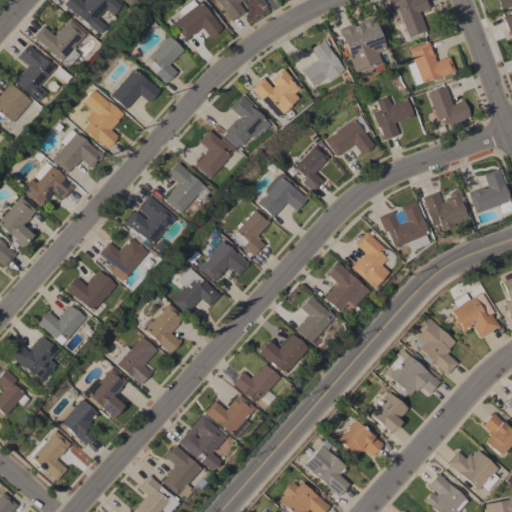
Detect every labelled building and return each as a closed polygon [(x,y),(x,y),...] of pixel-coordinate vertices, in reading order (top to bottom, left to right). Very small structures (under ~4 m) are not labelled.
[(82,0),(111,0),(118,6),(110,14),(104,8),(95,18),(103,26),(96,34),(62,3),(64,0),(79,0),(81,2),(82,0)] [(221,28),(207,39),(205,37),(207,35),(200,27),(184,40),(171,24),(182,15),(178,10),(190,0),(192,0),(196,4),(199,1),(221,28)] [(244,12),(230,22),(216,0),(242,0),(238,3),(244,12)] [(425,0),(429,8),(418,12),(425,31),(407,37),(402,23),(395,25),(390,12),(397,10),(393,0),(425,0)] [(511,0),(511,5),(499,10),(495,0),(511,0)] [(511,31),(507,33),(502,17),(506,15),(506,16),(511,14),(511,11),(511,10),(511,31)] [(383,49),(375,52),(379,63),(352,73),(336,29),(371,16),(383,49)] [(72,47),(73,48),(71,50),(76,55),(67,65),(61,60),(60,61),(37,40),(36,41),(32,37),(34,36),(33,35),(40,27),(41,28),(42,27),(52,36),(61,26),(61,27),(68,20),(72,24),(83,34),(72,47)] [(167,64),(175,72),(163,84),(160,81),(161,80),(154,73),(154,72),(148,66),(151,62),(147,57),(168,36),(182,50),(167,64)] [(325,79),(323,77),(309,86),(299,70),(315,59),(308,49),(322,40),(325,44),(324,45),(340,69),(325,79)] [(429,45),(430,45),(434,57),(433,57),(434,62),(447,57),(452,72),(414,85),(407,65),(413,62),(408,48),(427,42),(429,45)] [(36,86),(43,93),(39,98),(38,97),(35,101),(12,81),(27,65),(16,56),(19,53),(18,52),(23,46),(24,47),(27,44),(39,56),(52,68),(36,86)] [(125,109),(109,95),(132,69),(146,81),(146,80),(158,91),(147,103),(138,94),(125,109)] [(268,87),(283,74),(295,89),(290,93),(294,98),(286,104),(288,106),(279,114),(273,108),(271,109),(261,97),(259,99),(253,91),(252,92),(249,88),(261,78),(268,87)] [(9,123),(2,116),(0,118),(0,92),(8,84),(28,101),(9,123)] [(449,99),(448,100),(451,105),(460,102),(460,100),(462,100),(468,117),(463,119),(464,123),(449,129),(445,118),(437,121),(427,93),(445,87),(449,99)] [(81,129),(87,122),(84,119),(91,110),(81,101),(92,89),(106,102),(107,100),(122,114),(116,120),(117,121),(109,130),(116,136),(114,139),(115,139),(108,146),(107,145),(105,148),(97,140),(95,142),(81,129)] [(233,119),(234,120),(237,117),(227,107),(237,96),(238,97),(239,96),(249,105),(247,107),(266,125),(259,132),(258,131),(254,135),(253,134),(249,138),(247,136),(237,146),(236,145),(233,148),(221,138),(225,134),(223,132),(225,130),(224,129),(233,119)] [(390,105),(405,99),(411,115),(411,117),(403,120),(403,119),(393,123),(397,134),(383,140),(378,127),(377,127),(371,112),(378,110),(375,101),(386,96),(390,105)] [(367,130),(363,133),(373,146),(359,156),(357,154),(359,153),(353,145),(342,152),(342,151),(335,156),(323,140),(352,118),(353,119),(359,115),(367,130)] [(217,139),(219,137),(231,148),(225,155),(226,156),(207,178),(192,165),(205,150),(197,142),(207,130),(217,139)] [(101,155),(90,168),(79,159),(72,167),(71,167),(66,173),(51,160),(74,132),(101,155)] [(326,157),(313,173),(321,180),(312,192),(300,182),(305,177),(294,167),(312,145),(326,157)] [(53,192),(40,206),(39,205),(38,206),(35,203),(21,190),(31,179),(35,183),(38,180),(33,176),(45,162),(50,166),(63,177),(61,179),(68,185),(68,184),(72,188),(61,199),(53,192)] [(201,185),(177,213),(162,200),(168,194),(167,193),(175,183),(165,175),(171,168),(172,168),(176,163),(201,185)] [(502,184),(501,184),(510,210),(499,214),(496,205),(473,213),(466,195),(470,193),(470,192),(482,188),(482,189),(486,187),(482,174),(496,169),(502,184)] [(295,185),(293,188),(305,199),(295,211),(285,202),(272,217),(256,203),(265,193),(264,192),(265,187),(274,177),(279,174),(284,175),(295,185)] [(440,203),(457,196),(464,214),(445,221),(448,228),(434,233),(431,226),(430,227),(424,211),(426,210),(423,202),(422,202),(420,198),(435,192),(440,203)] [(173,217),(149,245),(142,239),(139,242),(126,231),(129,227),(123,223),(125,221),(124,220),(131,212),(132,213),(133,211),(144,220),(146,218),(136,209),(138,206),(137,206),(145,196),(146,197),(148,195),(173,217)] [(0,218),(20,197),(34,210),(29,216),(30,217),(22,227),(31,235),(21,246),(0,226),(0,218)] [(426,235),(392,247),(386,231),(382,232),(377,217),(391,212),(395,225),(404,221),(399,207),(413,202),(426,235)] [(254,210),(268,222),(255,237),(263,245),(252,257),(248,253),(249,252),(231,236),(254,210)] [(382,249),(387,250),(390,253),(392,257),(384,259),(378,265),(385,272),(371,288),(349,267),(358,257),(359,258),(363,253),(353,244),(364,232),(382,249)] [(107,272),(112,267),(97,253),(107,242),(116,251),(128,237),(145,252),(118,281),(107,272)] [(0,241),(4,245),(10,251),(10,250),(15,254),(3,267),(0,264),(0,241)] [(226,266),(223,270),(224,271),(213,283),(197,268),(221,241),(234,253),(235,252),(247,263),(237,275),(226,266)] [(322,299),(332,287),(331,287),(335,283),(326,275),(336,263),(347,273),(366,290),(351,307),(346,302),(337,312),(322,299)] [(185,314),(171,301),(183,287),(177,281),(188,268),(218,295),(208,306),(199,298),(185,314)] [(89,312),(64,290),(75,277),(84,286),(97,271),(113,285),(89,312)] [(511,317),(509,319),(507,315),(508,314),(503,303),(508,301),(500,282),(511,276),(511,317)] [(492,312),(489,314),(497,326),(479,337),(472,326),(463,331),(458,324),(456,324),(453,320),(454,318),(450,311),(456,307),(452,301),(464,293),(468,300),(473,297),(473,298),(480,293),(492,312)] [(308,343),(294,330),(303,320),(307,316),(298,308),(309,295),(314,299),(313,300),(332,316),(308,343)] [(182,317),(177,323),(178,324),(169,333),(177,340),(178,339),(180,341),(169,354),(143,330),(167,303),(182,317)] [(58,345),(51,339),(52,338),(40,328),(39,328),(35,325),(47,311),(48,312),(47,313),(55,320),(59,315),(67,305),(82,318),(58,345)] [(453,342),(447,349),(448,350),(446,354),(456,363),(446,375),(431,362),(429,365),(422,358),(425,355),(418,349),(419,348),(412,343),(416,339),(414,337),(419,332),(417,329),(427,318),(434,324),(453,342)] [(290,334),(305,348),(282,374),(268,362),(268,363),(260,355),(260,356),(256,353),(259,350),(258,349),(264,343),(264,344),(267,340),(277,349),(290,334)] [(155,350),(144,363),(145,364),(142,367),(148,371),(150,369),(152,370),(139,385),(135,382),(135,381),(130,376),(129,377),(112,362),(126,347),(129,350),(140,336),(155,350)] [(55,350),(47,359),(53,365),(39,380),(33,375),(32,377),(14,362),(11,365),(5,360),(7,357),(6,356),(17,343),(27,352),(40,337),(55,350)] [(382,371),(402,350),(426,373),(427,372),(434,378),(438,382),(427,394),(419,386),(415,391),(413,390),(408,395),(388,376),(382,371)] [(257,399),(256,397),(251,402),(230,384),(232,381),(238,374),(239,374),(241,372),(248,378),(256,369),(257,370),(262,364),(276,377),(257,399)] [(125,381),(120,387),(121,388),(113,397),(123,405),(111,419),(99,408),(99,409),(87,399),(89,396),(87,394),(110,368),(125,381)] [(1,416),(0,415),(0,391),(2,389),(0,387),(0,373),(4,369),(7,372),(14,379),(10,383),(26,399),(20,406),(15,402),(1,416)] [(511,412),(503,404),(505,401),(504,400),(511,391),(511,412)] [(406,409),(397,419),(400,422),(391,431),(390,430),(388,432),(368,414),(388,393),(406,409)] [(227,436),(202,412),(213,401),(223,410),(226,407),(226,406),(237,394),(252,409),(227,436)] [(80,399),(96,414),(88,422),(90,423),(86,428),(93,435),(84,445),(59,423),(80,399)] [(511,441),(499,456),(483,441),(488,436),(486,433),(488,431),(481,425),(492,413),(503,423),(503,424),(511,431),(511,441)] [(200,415),(223,437),(208,453),(217,461),(208,471),(176,442),(200,415)] [(334,439),(351,419),(369,434),(378,442),(379,441),(381,444),(377,449),(378,449),(375,452),(371,456),(363,450),(362,452),(359,450),(354,456),(338,442),(334,439)] [(69,443),(66,446),(67,447),(59,457),(58,456),(55,460),(65,469),(55,480),(42,469),(40,472),(24,459),(42,438),(45,441),(54,430),(69,443)] [(174,446),(176,445),(187,456),(186,457),(198,468),(184,484),(188,488),(186,490),(190,493),(185,499),(180,495),(178,497),(175,494),(174,495),(160,482),(165,476),(164,474),(172,465),(165,458),(163,460),(162,458),(174,446)] [(496,469),(492,474),(498,479),(487,491),(481,486),(477,490),(446,463),(456,451),(464,459),(468,454),(470,455),(475,450),(496,469)] [(327,451),(345,467),(338,475),(347,484),(337,496),(309,471),(327,451)] [(437,473),(441,476),(440,477),(447,483),(446,484),(467,501),(457,511),(435,511),(423,501),(431,492),(435,495),(436,494),(426,485),(437,473)] [(144,495),(136,488),(147,475),(151,478),(150,478),(170,497),(169,497),(175,503),(166,511),(161,511),(159,509),(156,511),(132,511),(131,511),(144,495)] [(288,511),(277,501),(283,495),(281,493),(291,482),(296,486),(300,482),(306,488),(309,485),(316,491),(313,494),(316,496),(328,506),(322,511),(311,511),(308,509),(306,511),(307,511),(288,511)] [(0,511),(0,494),(1,493),(16,505),(9,511),(0,511)] [(511,511),(484,511),(483,504),(505,500),(504,497),(511,495),(511,511)]
